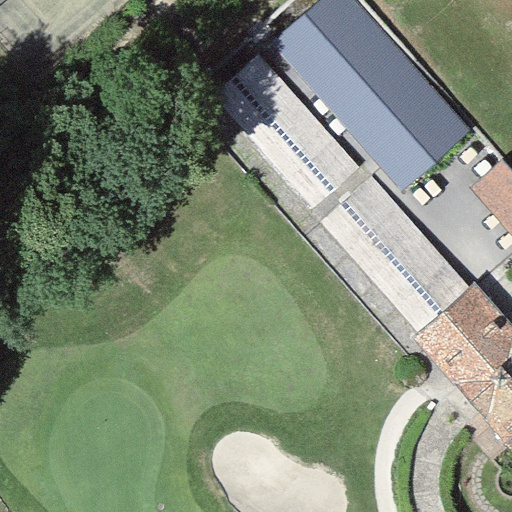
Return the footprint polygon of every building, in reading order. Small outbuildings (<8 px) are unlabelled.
[(468,125),(355,0),(314,0),(272,38),(402,183),(468,125)] [(359,163),(257,52),(210,94),(312,206),(359,163)] [(511,220),(511,151),(511,152),(478,181),(511,220)] [(468,281),(371,176),(321,222),(418,327),(468,281)] [(511,317),(476,278),(418,332),(511,437),(511,317)]
